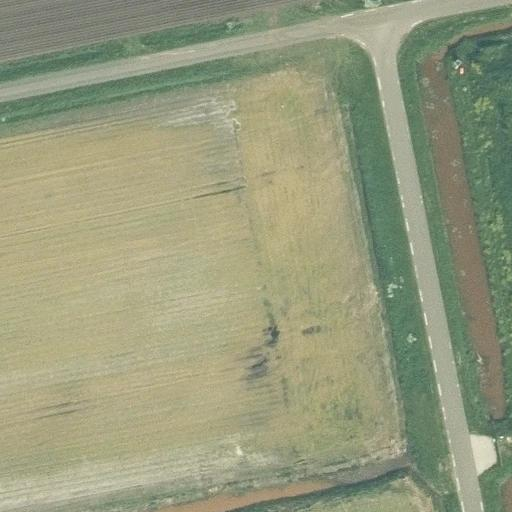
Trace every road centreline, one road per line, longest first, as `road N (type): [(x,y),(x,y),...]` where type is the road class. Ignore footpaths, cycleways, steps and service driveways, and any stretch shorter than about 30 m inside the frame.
road 1 (unclassified): [(472,511),(375,18)]
road 2 (unclassified): [(0,92),(375,18)]
